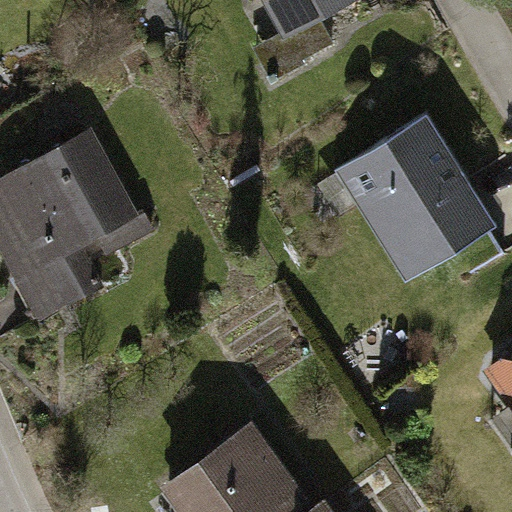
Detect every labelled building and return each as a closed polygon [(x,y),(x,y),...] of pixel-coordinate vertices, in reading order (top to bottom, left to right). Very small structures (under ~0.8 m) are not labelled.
[(273,0),(297,41),(369,0),(273,0)] [(489,228),(430,127),(349,174),(408,275),(489,228)] [(96,138),(0,187),(0,237),(39,312),(155,252),(96,138)] [(511,348),(487,368),(511,400),(511,348)] [(267,416),(166,486),(185,511),(317,511),(330,504),(267,416)]
